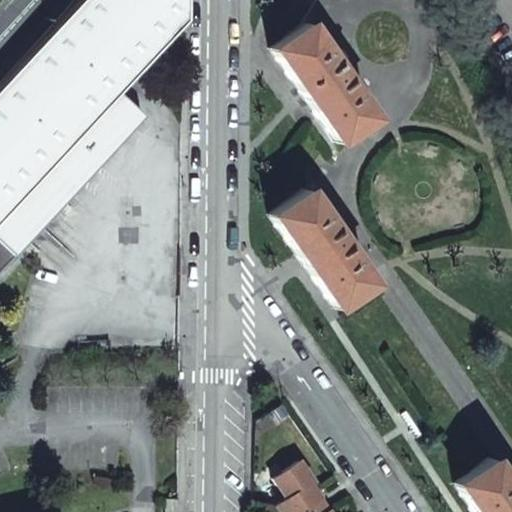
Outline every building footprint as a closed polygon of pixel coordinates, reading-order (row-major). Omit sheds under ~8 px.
[(0,264),(140,114),(114,90),(181,17),(181,0),(77,0),(5,78),(0,83),(0,264)] [(299,96),(331,142),(368,117),(302,23),(267,48),(299,96)] [(299,261),(331,308),(367,283),(301,189),(267,214),(299,261)] [(470,511),(511,511),(511,494),(487,458),(451,483),(470,511)] [(324,511),(325,511),(308,485),(311,483),(297,462),(270,480),(284,500),(274,508),(276,511),(324,511)] [(164,511),(177,511),(177,498),(165,498),(164,511)]
